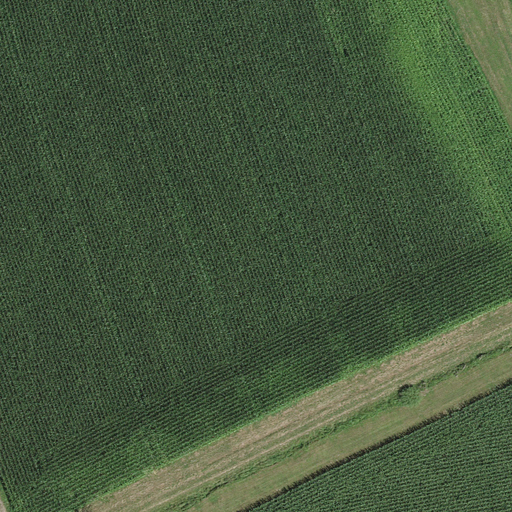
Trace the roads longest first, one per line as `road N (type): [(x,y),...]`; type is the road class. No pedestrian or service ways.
road 1 (track): [(511,348),(154,511)]
road 2 (track): [(422,0),(511,226)]
